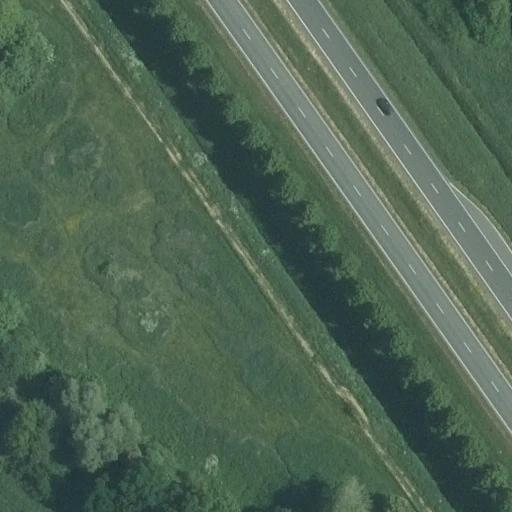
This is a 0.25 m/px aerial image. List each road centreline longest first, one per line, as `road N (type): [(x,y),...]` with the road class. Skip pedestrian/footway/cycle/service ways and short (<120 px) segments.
road 1 (trunk): [(217,0),(511,417)]
road 2 (trunk): [(511,300),(299,0)]
